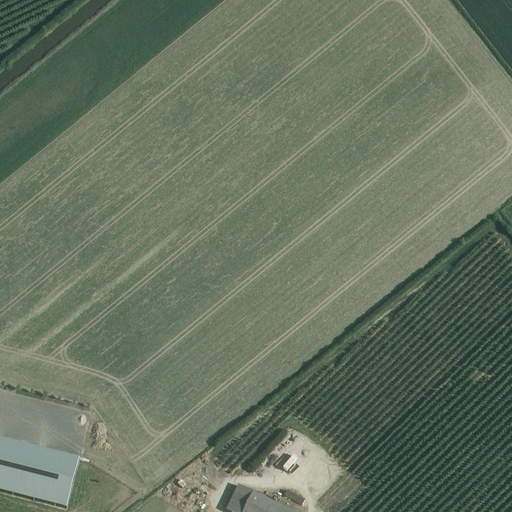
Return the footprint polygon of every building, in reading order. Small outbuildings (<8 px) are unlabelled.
[(285,438),(280,443),(296,455),(300,449),(285,438)] [(0,440),(0,492),(66,509),(79,460),(0,440)] [(280,466),(284,460),(269,450),(265,456),(280,466)] [(313,470),(319,465),(308,455),(303,461),(313,470)] [(332,475),(338,468),(334,465),(328,472),(332,475)] [(292,467),(288,472),(303,483),(307,477),(292,467)] [(274,485),(277,479),(261,471),(258,476),(274,485)] [(317,493),(327,482),(322,477),(312,488),(317,493)] [(285,486),(282,491),(303,500),(306,495),(285,486)] [(226,511),(289,511),(253,494),(239,487),(226,511)]
